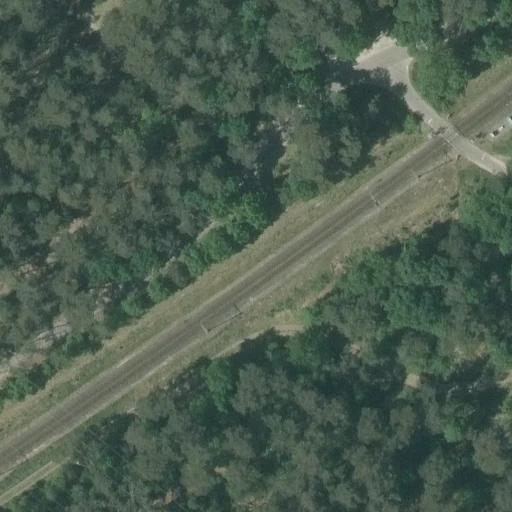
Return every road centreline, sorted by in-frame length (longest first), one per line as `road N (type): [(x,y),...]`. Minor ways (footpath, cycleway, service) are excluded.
road 1 (unclassified): [(0,367),(209,224),(293,120),(372,63)]
road 2 (track): [(0,487),(265,314),(290,310),(345,338)]
road 3 (track): [(396,371),(133,511)]
road 4 (track): [(511,366),(463,383),(421,381),(345,338)]
road 5 (unclassified): [(511,176),(459,143),(372,63)]
road 6 (unclassified): [(372,63),(510,0)]
road 7 (track): [(404,511),(443,382)]
